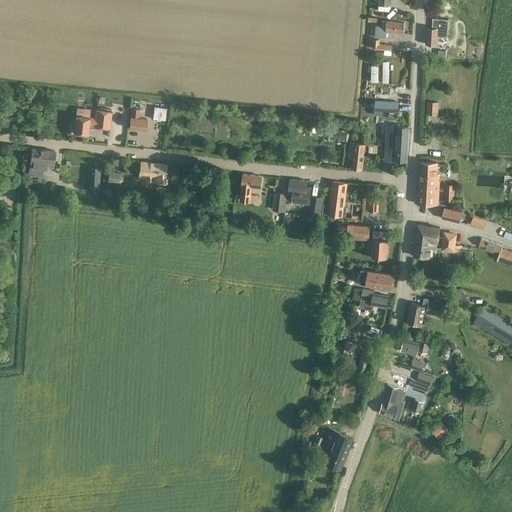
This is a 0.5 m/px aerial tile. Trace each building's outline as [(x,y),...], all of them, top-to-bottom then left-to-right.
[(376,31),(375,38),(385,39),(386,35),(386,32),(403,33),(404,23),(383,22),(382,26),(375,26),(375,31),(376,31)] [(437,29),(437,28),(427,28),(426,44),(436,45),(437,37),(443,37),(444,29),(437,29)] [(374,38),(373,49),(392,51),(392,46),(378,45),(379,39),(374,38)] [(379,66),(371,66),(371,82),(382,82),(389,82),(389,63),(387,62),(384,62),(383,63),(383,68),(378,68),(379,66)] [(382,101),(382,106),(381,111),(399,112),(399,103),(389,102),(389,96),(379,96),(379,101),(382,101)] [(427,114),(437,114),(438,102),(428,102),(427,114)] [(77,108),(75,123),(74,133),(87,135),(89,124),(94,125),(94,128),(109,129),(111,111),(96,109),(95,118),(89,118),(90,117),(83,116),(84,109),(77,108)] [(165,111),(146,108),(146,116),(153,117),(152,119),(164,120),(165,111)] [(132,109),(131,117),(129,128),(145,130),(146,119),(139,119),(140,109),(132,109)] [(387,140),(387,143),(407,145),(408,126),(395,126),(394,141),(387,140)] [(330,131),(330,138),(336,139),(335,141),(340,142),(341,139),(347,140),(347,133),(341,132),(342,131),(337,130),(336,132),(330,131)] [(348,157),(352,158),(351,168),(362,169),(365,143),(350,141),(348,157)] [(406,162),(407,145),(387,143),(387,147),(393,147),(393,161),(406,162)] [(53,162),(53,161),(55,151),(32,149),(29,174),(41,176),(42,168),(47,168),(47,161),(53,162)] [(140,162),(139,177),(139,178),(144,178),(143,180),(146,181),(146,179),(156,180),(155,182),(166,183),(167,175),(165,175),(166,165),(140,162)] [(437,163),(430,162),(420,162),(418,204),(438,204),(438,175),(436,175),(437,163)] [(89,167),(87,192),(99,193),(101,168),(89,167)] [(108,182),(120,183),(121,173),(109,172),(108,182)] [(244,174),(242,184),(241,200),(256,202),(257,195),(250,195),(251,185),(260,186),(262,176),(244,174)] [(287,190),(287,194),(286,201),(293,202),(309,204),(311,188),(306,188),(307,180),(290,179),(289,190),(287,190)] [(334,182),(332,205),(326,205),(325,215),(346,218),(345,206),(342,205),(344,183),(334,182)] [(446,184),(445,200),(449,200),(453,201),(453,196),(453,190),(454,184),(446,184)] [(275,193),(273,211),(285,212),(286,201),(287,194),(275,193)] [(363,197),(362,210),(379,211),(379,199),(363,197)] [(311,218),(321,219),(322,218),(325,218),(325,214),(322,213),(325,199),(317,198),(316,204),(314,204),(311,218)] [(444,209),(442,218),(460,222),(462,212),(444,209)] [(482,228),(484,223),(485,222),(479,219),(474,217),(471,223),(482,228)] [(418,224),(414,256),(432,258),(433,249),(437,250),(440,227),(418,224)] [(370,225),(348,225),(348,237),(351,237),(351,238),(370,238),(370,225)] [(373,256),(387,257),(389,232),(375,231),(373,256)] [(442,240),(441,250),(455,251),(456,245),(457,232),(443,231),(442,240)] [(481,239),(479,246),(499,253),(500,253),(497,260),(511,265),(511,251),(502,248),(502,246),(481,239)] [(356,271),(355,281),(360,282),(360,283),(391,289),(394,275),(363,269),(362,272),(356,271)] [(352,299),(357,300),(358,295),(361,296),(360,301),(359,307),(371,309),(372,305),(386,308),(389,296),(374,293),(374,291),(354,287),(352,299)] [(468,294),(460,291),(457,291),(455,297),(457,298),(455,302),(461,305),(463,300),(465,301),(468,294)] [(411,303),(407,322),(417,324),(421,325),(423,312),(426,313),(428,300),(429,299),(424,298),(423,305),(421,304),(418,304),(411,303)] [(426,313),(425,313),(439,316),(447,317),(450,304),(442,303),(428,300),(426,313)] [(474,322),(509,344),(511,339),(511,321),(485,304),(474,322)] [(344,351),(343,353),(346,354),(346,352),(350,353),(352,344),(353,339),(347,337),(344,351)] [(416,354),(417,352),(429,355),(432,343),(419,340),(419,341),(417,340),(416,342),(403,339),(401,350),(416,354)] [(319,354),(317,361),(324,363),(326,355),(319,354)] [(413,359),(411,368),(419,370),(422,361),(413,359)] [(416,381),(429,385),(432,376),(419,372),(416,381)] [(383,401),(379,413),(387,415),(395,418),(401,399),(404,391),(398,389),(399,388),(388,384),(383,401)] [(412,409),(420,412),(423,402),(415,399),(412,409)] [(326,464),(332,466),(341,470),(354,438),(330,429),(326,439),(318,436),(315,443),(332,449),(326,464)]
